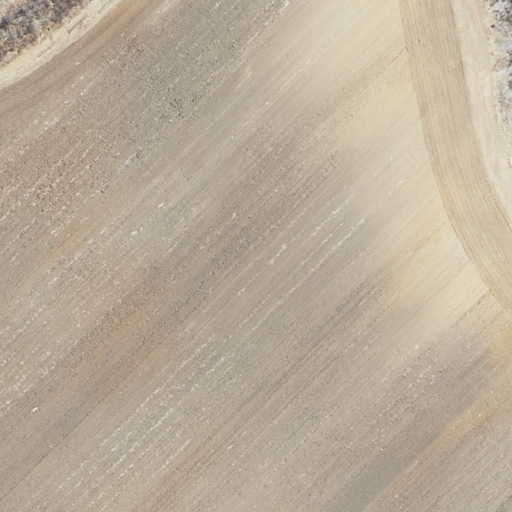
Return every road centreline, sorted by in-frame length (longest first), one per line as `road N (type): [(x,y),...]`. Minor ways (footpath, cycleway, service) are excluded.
road 1 (track): [(511,283),(447,119),(442,0)]
road 2 (track): [(126,0),(54,60),(0,89)]
